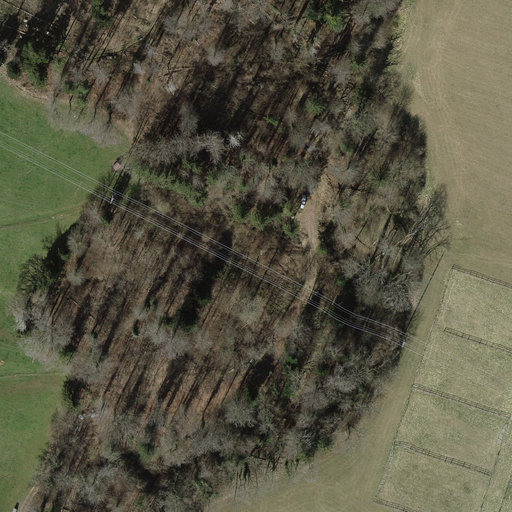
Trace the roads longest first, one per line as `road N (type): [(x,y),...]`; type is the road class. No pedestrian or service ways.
road 1 (track): [(24,511),(72,430),(99,416),(210,393),(253,376),(282,348),(312,264),(315,116)]
road 2 (track): [(159,0),(123,134)]
